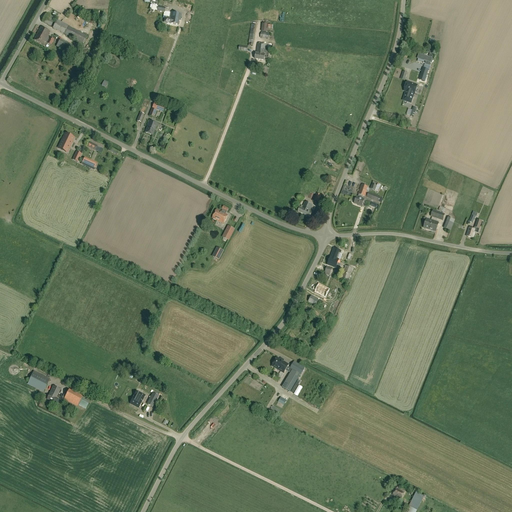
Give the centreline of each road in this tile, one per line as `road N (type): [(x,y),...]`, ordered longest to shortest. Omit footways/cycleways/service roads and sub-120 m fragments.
road 1 (unclassified): [(323,235),(278,223),(0,82)]
road 2 (unclassified): [(142,511),(181,437),(289,312),(323,235)]
road 3 (unclassified): [(323,235),(396,40),(401,0)]
road 4 (unclassified): [(511,252),(384,233),(323,235)]
road 5 (unknown): [(181,437),(330,511)]
road 6 (unknown): [(203,185),(250,61)]
road 7 (unknown): [(180,29),(132,149)]
